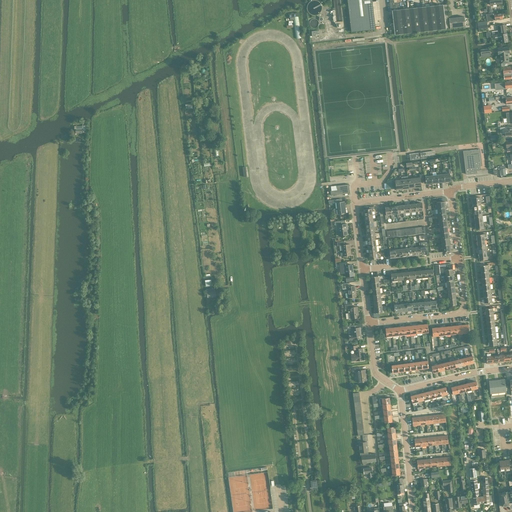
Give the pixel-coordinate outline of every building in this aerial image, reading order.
[(348,0),(352,32),(375,29),(372,0),(348,0)] [(443,5),(392,10),(395,34),(446,29),(443,5)] [(487,21),(491,21),(503,19),(502,13),(494,15),(494,13),(486,14),(487,21)] [(450,28),(465,27),(464,17),(449,18),(450,28)] [(497,26),(498,31),(492,32),(492,35),(495,34),(506,32),(505,25),(497,26)] [(500,34),(493,36),(494,40),(500,39),(501,43),(508,42),(506,33),(500,34)] [(509,47),(498,48),(498,54),(500,54),(501,64),(509,63),(508,53),(509,53),(509,47)] [(504,80),(511,79),(510,67),(503,68),(504,80)] [(507,104),(511,103),(511,97),(506,98),(506,96),(502,97),(503,103),(506,102),(507,104)] [(491,105),(484,106),(484,113),(492,113),(491,105)] [(511,127),(505,129),(505,127),(500,128),(500,134),(505,134),(505,136),(511,135),(511,127)] [(464,162),(467,162),(467,165),(464,165),(466,174),(477,173),(477,170),(480,170),(480,166),(482,166),(480,149),(478,149),(478,150),(476,150),(476,149),(470,150),(463,151),(464,162)] [(434,151),(409,154),(410,160),(426,158),(426,156),(435,155),(434,151)] [(414,178),(415,188),(421,187),(421,182),(424,181),(423,175),(420,175),(420,177),(414,178)] [(337,186),(337,190),(331,191),(331,195),(350,193),(349,184),(337,186)] [(342,199),(336,200),(329,200),(329,203),(338,202),(339,214),(346,214),(345,202),(342,202),(342,199)] [(365,216),(372,215),(372,211),(373,211),(373,206),(369,207),(369,209),(364,210),(365,216)] [(339,232),(338,232),(338,236),(347,235),(347,228),(348,228),(347,224),(345,224),(345,220),(335,222),(335,226),(338,225),(339,232)] [(476,229),(481,229),(481,231),(486,230),(485,225),(483,225),(483,222),(475,223),(476,229)] [(343,256),(351,255),(350,244),(345,245),(344,241),(337,242),(337,246),(342,245),(343,256)] [(346,277),(354,276),(352,265),(347,266),(347,262),(339,263),(340,267),(344,266),(346,277)] [(348,298),(356,297),(355,286),(350,287),(349,283),(342,284),(342,289),(347,289),(348,298)] [(349,319),(351,319),(359,318),(357,307),(352,308),(352,304),(344,305),(345,309),(346,308),(348,310),(349,319)] [(350,340),(361,339),(360,328),(357,328),(357,325),(347,326),(347,329),(352,329),(352,335),(349,336),(350,340)] [(354,349),(355,357),(351,358),(352,361),(364,360),(362,348),(358,349),(357,345),(350,346),(350,350),(354,349)] [(358,382),(367,381),(365,370),(360,371),(360,367),(352,368),(352,372),(357,371),(358,382)] [(490,393),(506,392),(504,380),(489,381),(490,393)] [(457,386),(459,393),(465,391),(464,384),(457,386)] [(453,394),(459,393),(457,386),(451,387),(453,394)] [(360,456),(361,456),(362,463),(376,461),(375,454),(366,455),(366,452),(368,452),(367,442),(359,443),(360,456)] [(470,477),(472,477),(472,480),(477,479),(476,476),(479,476),(478,462),(472,463),(472,468),(469,469),(470,477)] [(438,470),(430,471),(431,478),(439,477),(438,470)] [(453,492),(452,480),(442,480),(443,481),(441,481),(441,485),(443,485),(443,486),(448,485),(448,492),(453,492)] [(473,505),(474,505),(475,506),(478,506),(479,504),(479,503),(481,503),(481,497),(478,497),(476,481),(470,481),(473,505)] [(480,492),(483,492),(483,495),(488,495),(488,486),(483,487),(480,487),(480,492)] [(506,490),(499,492),(501,506),(509,505),(509,504),(511,503),(511,491),(510,492),(510,489),(506,490)] [(456,507),(457,507),(458,508),(461,508),(461,507),(462,507),(462,504),(467,503),(466,493),(463,493),(463,496),(455,497),(456,507)] [(422,499),(424,508),(430,508),(429,506),(431,506),(431,501),(429,501),(428,494),(425,494),(425,498),(422,499)] [(481,497),(481,503),(484,503),(484,504),(489,503),(488,495),(483,495),(483,497),(481,497)]
